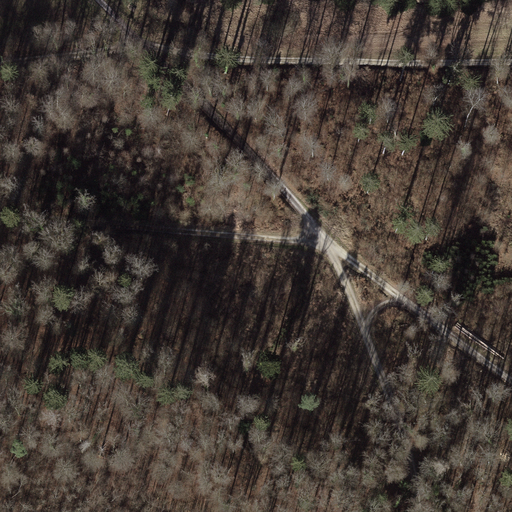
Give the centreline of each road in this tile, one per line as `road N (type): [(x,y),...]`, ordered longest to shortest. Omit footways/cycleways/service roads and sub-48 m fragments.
road 1 (track): [(144,48),(328,245),(511,379)]
road 2 (track): [(511,61),(144,48)]
road 3 (track): [(0,212),(328,245)]
road 4 (track): [(420,511),(397,414),(328,245)]
road 5 (track): [(0,66),(144,48)]
